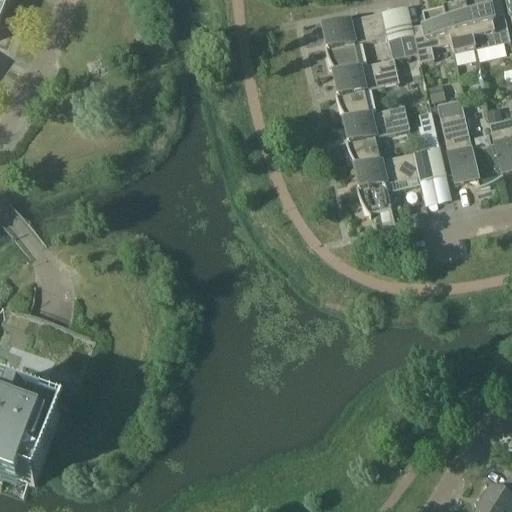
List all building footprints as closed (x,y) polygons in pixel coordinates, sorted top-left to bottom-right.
[(0,0),(0,18),(4,20),(11,0),(0,0)] [(465,7),(476,54),(476,55),(511,47),(499,0),(484,0),(485,3),(465,7)] [(455,59),(476,54),(465,7),(444,12),(452,47),(455,59)] [(414,40),(412,32),(407,12),(395,15),(399,30),(402,43),(414,40)] [(432,52),(452,47),(444,12),(422,17),(425,29),(412,32),(414,40),(420,68),(434,64),(432,52)] [(402,43),(399,30),(395,15),(325,31),(330,53),(326,54),(326,53),(325,53),(327,58),(328,63),(331,68),(333,73),(336,78),(360,72),(355,49),(387,42),(388,46),(402,43)] [(346,125),(370,119),(365,96),(399,88),(394,64),(360,72),(336,78),(341,99),(337,100),(336,100),(337,105),(339,110),(341,115),(344,120),(347,124),(346,124),(346,125)] [(471,96),(484,93),(482,83),(469,86),(471,96)] [(432,106),(444,103),(441,91),(430,94),(432,106)] [(495,150),(494,150),(472,155),(464,117),(461,105),(430,112),(431,117),(431,118),(439,117),(440,123),(455,190),(475,186),(477,185),(478,192),(477,193),(477,194),(482,193),(487,191),(491,189),(496,187),(500,184),(502,182),(495,150)] [(346,125),(346,124),(351,146),(348,147),(348,146),(346,147),(348,152),(349,157),(352,162),(354,167),(357,171),(357,172),(381,166),(376,143),(410,135),(405,111),(370,119),(346,125)] [(500,113),(488,116),(490,129),(501,126),(503,126),(500,113)] [(431,117),(419,120),(421,131),(434,129),(431,118),(431,117)] [(490,129),(489,129),(494,150),(495,150),(502,182),(504,181),(503,180),(503,179),(505,179),(511,177),(511,123),(503,126),(501,126),(490,129)] [(427,155),(433,183),(446,181),(439,153),(427,155)] [(427,155),(357,172),(362,193),(358,194),(358,193),(357,193),(357,196),(360,205),(365,214),(371,221),(372,220),(370,219),(392,214),(386,189),(419,182),(420,186),(433,183),(427,155)] [(0,476),(35,489),(61,418),(0,395),(0,476)] [(511,511),(511,481),(510,480),(500,494),(490,488),(481,502),(483,503),(477,511),(511,511)]
